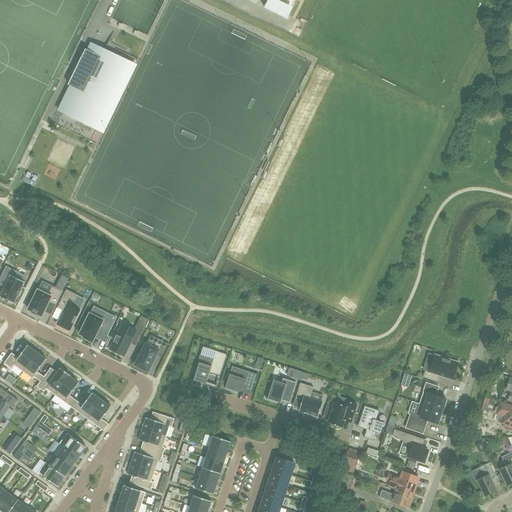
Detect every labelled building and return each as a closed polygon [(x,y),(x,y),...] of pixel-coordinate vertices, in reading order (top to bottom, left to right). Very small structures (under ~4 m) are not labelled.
[(107,51),(92,44),(81,66),(79,65),(79,66),(81,67),(79,71),(77,70),(77,71),(78,72),(72,85),(71,85),(71,86),(73,87),(62,110),(59,109),(59,110),(74,118),(82,122),(86,124),(92,126),(111,87),(112,88),(115,83),(114,82),(124,60),(118,57),(119,57),(114,54),(113,54),(107,51)] [(0,296),(14,304),(14,303),(17,295),(18,295),(19,295),(17,294),(19,291),(20,292),(19,291),(24,283),(24,282),(11,276),(14,270),(6,266),(0,278),(0,279),(7,282),(4,287),(0,295),(0,296)] [(62,275),(59,281),(66,285),(69,279),(62,275)] [(28,310),(30,311),(29,312),(39,317),(40,316),(41,316),(49,302),(56,305),(63,292),(52,286),(49,292),(39,287),(28,310)] [(64,311),(57,324),(70,331),(80,310),(72,307),(78,295),(66,289),(57,308),(64,311)] [(90,314),(80,334),(84,336),(83,338),(92,342),(97,332),(107,336),(116,318),(106,313),(102,320),(90,314)] [(139,324),(136,332),(142,335),(146,327),(139,324)] [(121,327),(110,349),(124,356),(135,334),(121,327)] [(158,339),(153,348),(146,344),(135,365),(148,372),(156,355),(162,358),(168,344),(158,339)] [(14,365),(23,372),(37,352),(35,351),(36,350),(30,345),(29,347),(27,345),(18,358),(11,353),(4,363),(11,369),(14,365)] [(209,373),(220,377),(227,355),(216,351),(213,359),(202,355),(194,378),(193,378),(192,380),(206,385),(207,382),(206,382),(209,373)] [(34,377),(40,382),(44,377),(37,372),(46,359),(37,352),(23,372),(32,379),(34,377)] [(425,370),(423,378),(437,382),(439,376),(452,380),(458,363),(435,355),(430,372),(425,370)] [(261,367),(264,360),(258,357),(255,365),(261,367)] [(232,366),(225,388),(238,392),(239,389),(241,390),(241,389),(251,392),(257,374),(232,366)] [(50,382),(44,377),(40,382),(37,386),(44,392),(46,389),(55,395),(70,375),(60,368),(50,382)] [(303,373),(297,371),(294,378),(301,380),(302,378),(303,373)] [(71,407),(76,401),(70,396),(79,383),(70,376),(70,375),(55,395),(71,407)] [(280,403),(281,400),(282,398),(284,399),(290,401),(296,383),(285,379),(283,379),(282,383),(273,380),(272,384),(270,391),(268,390),(266,398),(269,399),(280,403)] [(300,383),(295,399),(302,401),(298,411),(299,411),(301,412),(308,415),(308,414),(317,417),(322,402),(310,398),(313,387),(300,383)] [(426,383),(419,404),(442,412),(446,399),(435,396),(438,387),(426,383)] [(0,414),(3,417),(10,407),(12,408),(18,400),(6,391),(0,399),(0,398),(0,414)] [(83,405),(76,401),(71,407),(87,419),(101,400),(92,393),(83,405)] [(103,431),(108,424),(102,419),(111,407),(109,406),(110,404),(104,400),(103,401),(101,400),(87,419),(103,431)] [(342,427),(344,421),(350,423),(353,414),(356,405),(346,401),(345,401),(344,406),(335,403),(334,403),(328,423),(342,427)] [(511,429),(511,405),(500,402),(496,414),(504,417),(502,424),(504,424),(503,427),(504,429),(510,431),(511,429)] [(437,424),(442,412),(419,404),(415,416),(414,416),(412,422),(408,421),(406,428),(423,434),(427,420),(437,424)] [(358,426),(366,429),(364,438),(373,441),(376,433),(380,434),(384,423),(376,420),(379,411),(364,406),(358,426)] [(30,428),(41,412),(35,408),(23,423),(30,428)] [(146,419),(142,429),(166,437),(169,427),(171,428),(174,419),(153,412),(150,419),(146,418),(146,419)] [(387,426),(385,432),(392,435),(394,429),(394,428),(387,426)] [(163,447),(166,437),(142,429),(138,440),(143,442),(141,448),(163,455),(165,448),(163,447)] [(423,445),(425,439),(394,429),(392,435),(409,446),(405,456),(424,463),(428,451),(423,449),(424,446),(423,445)] [(482,433),(477,431),(474,437),(480,439),(481,440),(483,433),(482,433)] [(60,443),(79,458),(86,448),(67,433),(60,443)] [(15,434),(4,450),(10,455),(22,439),(15,434)] [(227,453),(230,443),(231,443),(231,442),(212,436),(212,437),(213,437),(209,447),(227,453)] [(505,438),(500,438),(500,446),(508,446),(508,438),(505,438)] [(478,449),(479,451),(482,452),(484,450),(484,449),(485,447),(482,443),(479,442),(478,443),(477,444),(476,446),(478,449)] [(72,467),(79,458),(60,443),(59,444),(61,445),(54,455),(72,467)] [(18,450),(13,457),(20,462),(25,456),(29,460),(34,454),(25,448),(22,445),(18,450)] [(206,458),(223,463),(227,453),(209,447),(206,458)] [(163,455),(141,448),(139,454),(135,452),(131,463),(155,471),(158,461),(160,462),(163,455)] [(373,457),(375,450),(368,448),(366,454),(373,457)] [(344,463),(341,471),(346,472),(349,464),(355,466),(359,455),(348,451),(344,463)] [(506,466),(500,469),(507,486),(511,483),(511,451),(501,457),(506,466)] [(72,467),(54,455),(56,456),(49,465),(46,462),(45,463),(65,477),(72,467)] [(206,458),(203,468),(202,468),(221,474),(220,473),(223,463),(206,458)] [(291,475),(295,464),(276,458),(273,469),(291,475)] [(479,468),(479,469),(472,472),(476,481),(477,481),(478,481),(485,496),(496,491),(494,487),(490,479),(496,476),(490,462),(479,468)] [(38,473),(57,487),(65,477),(45,463),(38,473)] [(151,481),(155,471),(131,463),(127,475),(132,476),(129,483),(151,490),(154,482),(151,481)] [(202,468),(199,478),(217,484),(220,474),(221,474),(202,468)] [(269,480),(287,486),(291,475),(273,469),(269,480)] [(342,472),(336,489),(348,493),(351,494),(357,478),(342,472)] [(395,491),(411,497),(416,485),(400,479),(388,475),(386,480),(390,481),(388,486),(396,489),(395,491)] [(214,494),(213,494),(217,484),(199,478),(196,488),(195,488),(195,489),(214,495),(214,494)] [(287,486),(269,480),(266,491),(284,497),(287,486)] [(123,486),(120,496),(142,503),(145,493),(124,486),(123,486)] [(0,488),(0,506),(9,494),(1,487),(0,488)] [(411,497),(395,491),(394,495),(382,490),(379,497),(391,502),(407,508),(411,497)] [(266,491),(262,502),(280,508),(284,497),(266,491)] [(18,500),(9,494),(0,506),(0,510),(2,511),(9,511),(18,500)] [(207,511),(211,502),(193,495),(193,496),(190,506),(207,511)] [(120,496),(117,506),(133,511),(138,511),(142,503),(120,496)] [(23,511),(27,507),(18,500),(19,500),(18,500),(9,511),(23,511)] [(278,511),(280,508),(262,502),(258,511),(278,511)]
